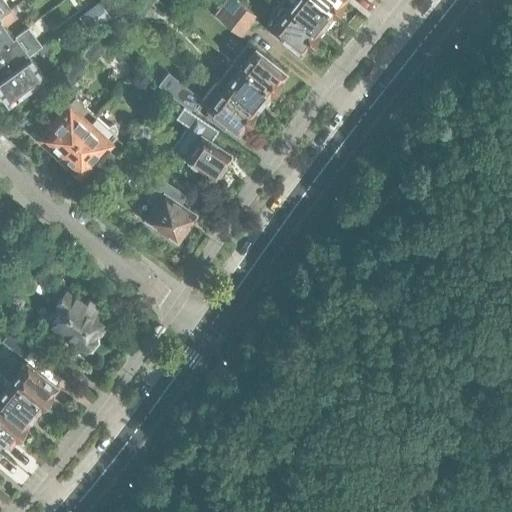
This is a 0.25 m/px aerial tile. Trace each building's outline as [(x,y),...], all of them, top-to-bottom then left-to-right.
[(0,0),(0,16),(1,16),(0,15),(10,8),(4,0),(0,0)] [(113,0),(102,0),(100,1),(99,0),(79,16),(90,31),(111,15),(105,8),(110,5),(109,3),(113,0)] [(131,0),(127,7),(138,16),(149,0),(131,0)] [(228,0),(224,5),(250,26),(258,16),(237,0),(228,0)] [(273,14),(267,21),(300,48),(306,41),(311,42),(318,33),(316,28),(317,27),(316,28),(280,0),(279,0),(270,12),(273,14)] [(278,0),(279,0),(280,0),(316,28),(317,27),(321,23),(326,23),(335,12),(319,0),(278,0)] [(319,0),(335,12),(343,2),(342,0),(319,0)] [(242,36),(250,26),(224,5),(216,15),(242,36)] [(0,16),(0,46),(13,36),(5,25),(14,18),(14,19),(16,16),(11,9),(10,8),(0,15),(1,16),(0,16)] [(13,36),(0,46),(0,76),(16,65),(31,54),(16,34),(13,36)] [(242,46),(232,58),(271,89),(280,79),(279,75),(285,68),(251,40),(245,48),(242,46)] [(46,43),(38,49),(42,55),(50,49),(46,43)] [(16,65),(0,76),(0,86),(10,100),(45,73),(31,54),(16,65)] [(63,75),(73,84),(88,66),(78,58),(63,75)] [(225,72),(219,79),(254,106),(258,100),(263,100),(271,89),(232,58),(222,70),(225,72)] [(200,96),(168,70),(158,83),(190,109),(195,102),(200,96)] [(255,110),(254,106),(219,79),(217,77),(206,89),(209,92),(204,99),(200,96),(195,102),(233,132),(244,119),(248,118),(255,110)] [(60,81),(46,98),(56,106),(70,89),(60,81)] [(46,125),(38,133),(49,142),(49,145),(53,150),(56,149),(59,152),(96,112),(75,93),(63,106),(62,105),(45,124),(46,125)] [(191,122),(176,145),(176,151),(184,156),(185,155),(214,175),(215,173),(221,172),(226,165),(224,159),(230,151),(210,138),(212,136),(207,133),(212,126),(183,106),(178,113),(191,122)] [(96,112),(59,152),(63,155),(63,158),(68,162),(70,162),(80,171),(87,163),(88,164),(92,160),(102,169),(115,155),(105,146),(106,145),(105,144),(117,131),(116,131),(117,130),(117,129),(117,128),(117,127),(117,126),(116,125),(116,124),(115,124),(114,123),(113,123),(112,123),(111,123),(110,123),(109,123),(108,124),(96,112)] [(141,120),(131,133),(142,141),(152,129),(141,120)] [(155,203),(146,216),(151,220),(150,222),(173,238),(174,236),(178,238),(196,212),(181,202),(187,193),(162,176),(147,197),(155,203)] [(209,209),(214,201),(205,196),(200,204),(209,209)] [(105,309),(88,295),(84,300),(74,292),(73,293),(65,287),(54,302),(62,308),(51,323),(54,325),(49,331),(60,340),(65,334),(85,349),(108,319),(101,314),(105,309)] [(17,319),(9,329),(30,346),(38,336),(17,319)] [(9,329),(1,339),(15,351),(12,355),(18,359),(16,363),(13,360),(3,373),(42,405),(51,394),(49,391),(55,383),(23,356),(30,346),(9,329)] [(3,373),(0,376),(0,401),(24,421),(30,414),(34,415),(42,405),(3,373)] [(0,446),(6,439),(8,441),(14,433),(18,435),(25,426),(23,422),(24,421),(0,401),(0,446)]
